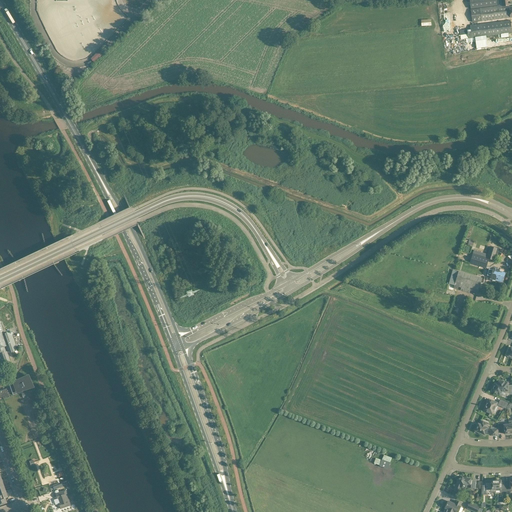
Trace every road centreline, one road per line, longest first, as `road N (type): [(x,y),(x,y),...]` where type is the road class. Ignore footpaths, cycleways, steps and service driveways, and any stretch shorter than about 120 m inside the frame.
road 1 (primary): [(102,183),(0,2)]
road 2 (primary): [(102,183),(173,347)]
road 3 (primary): [(178,337),(102,183)]
road 4 (primary): [(173,347),(228,504)]
road 5 (primary): [(228,504),(222,456),(183,348)]
road 6 (tertiary): [(269,253),(247,221),(212,199),(178,198),(133,216)]
road 7 (tertiary): [(0,279),(133,216)]
road 8 (tertiary): [(183,348),(292,291)]
